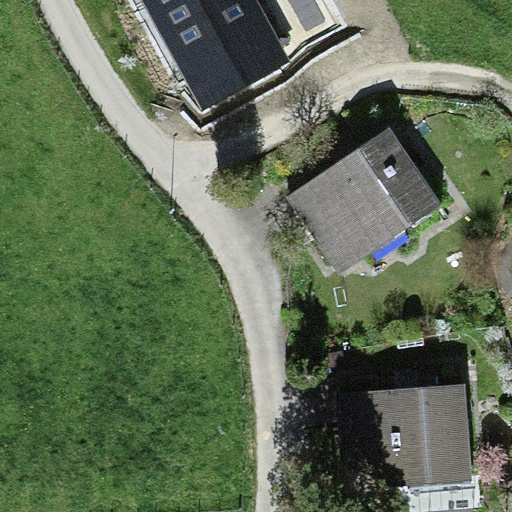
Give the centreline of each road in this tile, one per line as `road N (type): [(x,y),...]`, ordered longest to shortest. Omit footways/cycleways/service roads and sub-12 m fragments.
road 1 (residential): [(54,0),(91,68),(247,278),(265,339),(269,511)]
road 2 (track): [(180,182),(381,73),(467,75),(511,94)]
